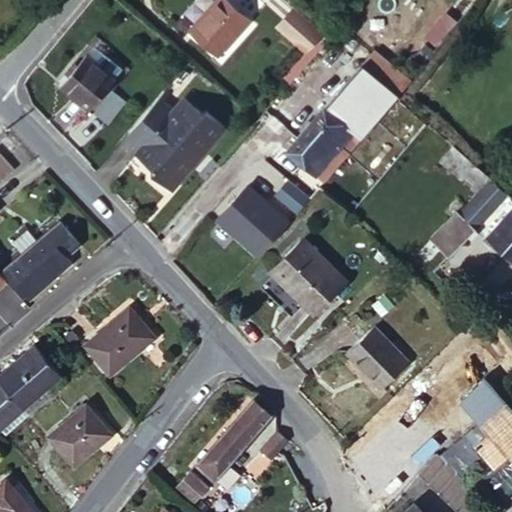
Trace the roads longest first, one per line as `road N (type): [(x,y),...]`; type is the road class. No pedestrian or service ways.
road 1 (residential): [(224,338),(88,511)]
road 2 (residential): [(345,511),(344,476),(224,338)]
road 3 (residential): [(128,236),(0,100)]
road 4 (residential): [(0,341),(128,236)]
road 5 (residential): [(224,338),(128,236)]
